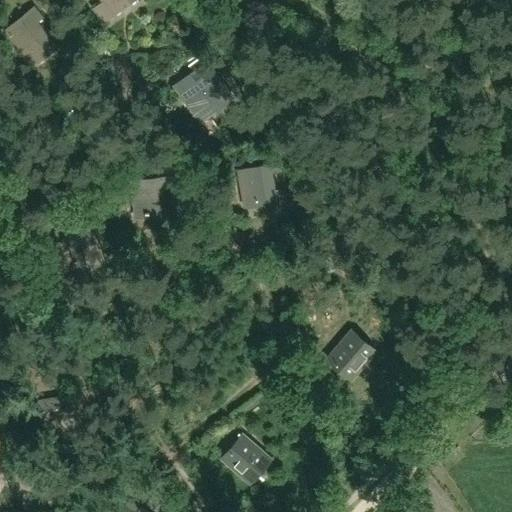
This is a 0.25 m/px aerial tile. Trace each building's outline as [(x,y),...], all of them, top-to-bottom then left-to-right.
[(126,4),(131,0),(102,0),(104,1),(94,8),(104,22),(114,14),(113,13),(120,8),(121,9),(127,5),(126,4)] [(6,34),(30,67),(53,50),(54,50),(60,46),(55,40),(50,44),(35,24),(41,19),(33,9),(27,14),(29,17),(8,33),(8,32),(6,34)] [(207,62),(197,69),(198,70),(175,86),(198,118),(231,95),(207,62)] [(274,199),(270,174),(276,173),(275,166),(268,167),(268,168),(240,173),(245,204),(255,203),(255,204),(259,203),(259,202),(274,199)] [(133,179),(136,211),(146,210),(146,213),(150,213),(150,210),(164,208),(165,220),(166,220),(163,184),(169,183),(168,175),(161,176),(161,177),(134,179),(133,179)] [(84,228),(56,235),(63,266),(92,259),(86,235),(92,233),(91,226),(84,227),(84,228)] [(351,330),(327,358),(351,378),(374,351),(351,330)] [(76,399),(36,405),(39,425),(79,418),(76,399)] [(222,458),(249,482),(270,458),(242,435),(222,458)] [(150,511),(140,506),(129,499),(123,508),(123,507),(119,511),(150,511)]
